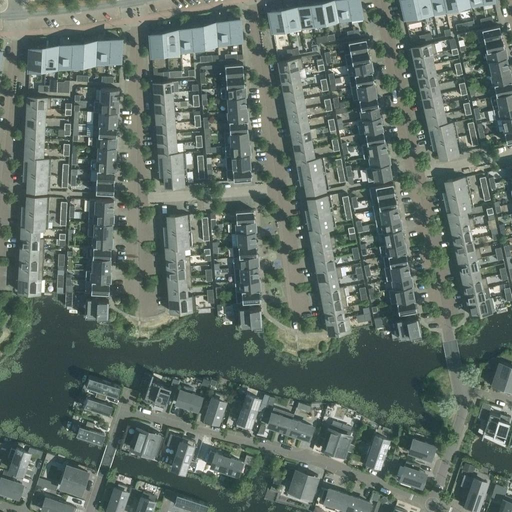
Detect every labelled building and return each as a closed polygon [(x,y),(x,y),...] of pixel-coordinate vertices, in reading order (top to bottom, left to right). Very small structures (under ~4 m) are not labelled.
[(329,0),(322,1),(326,21),(338,19),(334,0),(329,0)] [(334,0),(338,19),(350,17),(347,0),(334,0)] [(362,15),(359,0),(347,0),(350,17),(362,15)] [(401,0),(407,24),(422,20),(421,15),(417,0),(401,0)] [(417,0),(421,15),(433,12),(430,0),(417,0)] [(430,0),(433,12),(446,9),(443,0),(430,0)] [(443,0),(446,9),(458,7),(456,0),(443,0)] [(469,0),(456,0),(458,7),(459,13),(472,11),(470,4),(469,0)] [(310,4),(313,24),(326,21),(322,1),(310,4)] [(297,6),(301,26),(313,24),(310,4),(297,6)] [(285,8),(289,28),(301,26),(297,6),(285,8)] [(269,11),(273,31),(289,28),(285,8),(269,11)] [(241,38),(240,18),(228,19),(228,20),(230,39),(241,38)] [(215,21),(216,23),(217,42),(218,42),(230,41),(230,39),(228,20),(215,21)] [(461,23),(463,29),(475,26),(474,20),(461,23)] [(203,24),(203,25),(204,25),(205,44),(218,43),(218,42),(217,42),(216,23),(203,24)] [(191,26),(191,28),(192,47),(193,47),(205,46),(205,44),(204,25),(203,25),(191,26)] [(478,42),(484,41),(484,40),(502,36),(499,25),(476,30),(478,42)] [(178,29),(178,30),(179,30),(180,49),(193,48),(193,47),(192,47),(191,28),(178,29)] [(166,31),(166,33),(168,52),(168,51),(180,51),(180,49),(179,30),(178,30),(166,31)] [(150,34),(152,54),(168,53),(168,51),(168,52),(166,33),(150,34)] [(502,36),(484,40),(484,41),(487,51),(504,47),(502,36)] [(120,59),(121,39),(109,38),(109,40),(109,59),(120,59)] [(366,38),(344,42),(346,54),(368,50),(366,38)] [(109,61),(109,59),(109,40),(97,40),(96,42),(97,42),(96,60),(109,61)] [(96,62),(96,60),(97,42),(96,42),(84,41),(84,44),(83,62),(84,62),(96,62)] [(432,54),(437,53),(434,42),(412,47),(414,57),(432,54)] [(84,64),(84,62),(83,62),(84,44),(71,43),(71,45),(71,63),(84,64)] [(71,66),(71,63),(71,45),(58,45),(58,47),(59,47),(58,65),(71,66)] [(58,67),(58,65),(59,47),(58,47),(46,46),(46,48),(45,67),(46,67),(58,67)] [(504,47),(487,51),(489,61),(506,57),(504,47)] [(30,48),(29,68),(45,69),(46,67),(45,67),(46,48),(30,48)] [(368,50),(346,54),(344,54),(347,65),(370,61),(368,50)] [(432,54),(414,57),(416,67),(434,63),(432,54)] [(298,69),(303,68),(301,57),(279,61),(281,72),(298,69)] [(506,57),(489,61),(492,74),(509,70),(506,57)] [(370,61),(347,65),(348,75),(372,71),(370,61)] [(243,63),(225,64),(226,76),(244,75),(243,63)] [(434,63),(416,67),(419,77),(436,73),(434,63)] [(298,69),(281,72),(283,82),(300,79),(298,69)] [(509,70),(492,74),(494,84),(511,80),(509,70)] [(372,71),(348,75),(350,86),(374,82),(372,71)] [(436,73),(419,77),(421,87),(438,83),(436,73)] [(244,75),(226,76),(227,87),(245,86),(244,75)] [(300,79),(283,82),(284,92),(302,89),(300,79)] [(57,81),(57,92),(63,92),(69,92),(69,86),(70,80),(65,80),(63,82),(57,81)] [(511,83),(511,80),(494,84),(496,95),(511,91),(511,83)] [(177,81),(154,82),(155,93),(173,92),(178,91),(177,81)] [(353,100),(359,99),(359,98),(376,95),(374,82),(350,86),(353,100)] [(438,83),(421,87),(423,97),(440,93),(438,83)] [(221,98),(227,98),(227,97),(245,96),(245,86),(227,87),(221,87),(221,98)] [(101,88),(100,101),(118,102),(119,89),(101,88)] [(302,89),(284,92),(286,102),(304,99),(302,89)] [(511,91),(496,95),(490,97),(493,109),(499,108),(511,105),(511,91)] [(173,92),(155,93),(156,103),(174,102),(173,92)] [(440,93),(423,97),(425,107),(443,103),(440,93)] [(376,95),(359,98),(359,99),(361,110),(379,106),(376,95)] [(51,97),(28,96),(28,107),(46,108),(51,108),(51,97)] [(245,96),(227,97),(227,98),(228,111),(246,109),(245,96)] [(304,99),(286,102),(288,112),(306,109),(304,99)] [(93,112),(99,112),(99,111),(117,112),(118,102),(100,101),(94,101),(93,112)] [(174,102),(156,103),(156,113),(174,112),(174,102)] [(443,103),(425,107),(427,117),(445,113),(443,103)] [(495,120),(501,118),(511,115),(511,105),(499,108),(493,109),(495,120)] [(379,106),(361,110),(363,119),(363,120),(380,116),(379,106)] [(46,108),(28,107),(27,117),(45,118),(46,108)] [(246,109),(228,111),(229,121),(247,119),(246,109)] [(306,109),(288,112),(290,122),(308,119),(306,109)] [(93,112),(93,124),(99,125),(117,125),(117,112),(99,111),(99,112),(93,112)] [(174,112),(156,113),(157,124),(175,122),(174,112)] [(430,128),(433,127),(433,126),(447,123),(445,113),(427,117),(430,128)] [(511,115),(501,118),(504,129),(511,127),(511,115)] [(359,134),(365,133),(383,129),(380,116),(363,120),(363,119),(357,120),(359,134)] [(45,118),(27,117),(27,127),(45,128),(45,118)] [(247,119),(229,121),(230,132),(248,131),(247,119)] [(308,119),(290,122),(292,132),(310,129),(308,119)] [(440,157),(462,152),(455,121),(447,123),(433,126),(433,127),(440,157)] [(175,122),(157,124),(158,134),(176,132),(175,122)] [(117,125),(99,125),(93,124),(92,136),(116,137),(117,125)] [(45,128),(27,127),(26,137),(44,138),(45,128)] [(310,129),(292,132),(294,142),(311,139),(310,129)] [(365,133),(367,143),(367,144),(385,140),(383,129),(365,133)] [(248,131),(230,132),(231,145),(249,144),(248,131)] [(176,132),(158,134),(159,144),(176,143),(176,132)] [(116,137),(92,136),(92,146),(98,146),(116,147),(116,137)] [(44,138),(26,137),(26,148),(44,148),(44,138)] [(311,139),(294,142),(296,152),(313,149),(311,139)] [(364,158),(370,157),(387,153),(385,140),(367,144),(367,143),(361,144),(364,158)] [(159,155),(163,154),(177,153),(177,152),(176,143),(159,144),(159,155)] [(231,145),(225,145),(226,156),(250,154),(249,144),(231,145)] [(116,147),(98,146),(97,159),(115,160),(116,147)] [(25,158),(29,158),(43,159),(43,158),(44,148),(26,148),(25,158)] [(298,163),(301,162),(301,161),(315,159),(315,158),(313,149),(296,152),(298,163)] [(163,154),(165,185),(188,184),(185,152),(177,152),(177,153),(163,154)] [(370,157),(371,166),(372,167),(389,163),(387,153),(370,157)] [(250,154),(226,156),(227,169),(233,169),(250,167),(250,154)] [(307,193),(329,188),(323,157),(315,158),(315,159),(301,161),(301,162),(307,193)] [(29,158),(28,190),(50,191),(51,159),(43,158),(43,159),(29,158)] [(91,170),(97,170),(115,170),(115,160),(97,159),(91,159),(91,170)] [(368,181),(392,177),(389,163),(372,167),(371,166),(366,167),(368,181)] [(233,169),(227,169),(227,181),(251,179),(250,167),(233,169)] [(115,170),(97,170),(96,181),(114,182),(115,170)] [(445,181),(452,211),(452,212),(466,209),(474,207),(467,176),(445,181)] [(96,193),(114,194),(114,182),(96,181),(96,193)] [(393,183),(369,187),(371,199),(395,194),(393,183)] [(308,198),(314,229),(314,230),(328,227),(336,226),(330,194),(308,198)] [(395,194),(371,199),(373,210),(397,206),(395,194)] [(27,196),(26,227),(40,228),(48,229),(50,197),(27,196)] [(113,200),(89,198),(89,212),(113,213),(113,200)] [(397,206),(373,210),(376,223),(399,218),(397,206)] [(253,209),(236,210),(236,222),(254,221),(253,209)] [(452,211),(448,212),(450,222),(468,219),(468,218),(466,209),(452,212),(452,211)] [(113,213),(89,212),(88,222),(112,223),(113,213)] [(168,215),(170,246),(170,247),(184,246),(192,246),(190,214),(168,215)] [(470,229),(475,228),(473,217),(468,218),(468,219),(450,222),(453,232),(470,228),(470,229)] [(378,233),(384,232),(401,228),(399,218),(376,223),(378,233)] [(231,233),(237,232),(255,231),(254,221),(236,222),(230,223),(231,233)] [(88,222),(88,236),(94,236),(112,237),(112,235),(113,234),(113,229),(112,228),(112,223),(88,222)] [(26,227),(22,227),(21,237),(39,238),(40,238),(40,228),(26,227)] [(314,229),(310,230),(312,240),(330,237),(328,227),(314,230),(314,229)] [(401,228),(384,232),(386,245),(404,241),(401,228)] [(455,242),(472,238),(470,229),(470,228),(453,232),(455,242)] [(255,231),(237,232),(238,246),(256,244),(255,231)] [(112,237),(94,236),(93,246),(111,247),(112,237)] [(332,247),(337,246),(335,236),(330,237),(312,240),(314,250),(332,247)] [(44,238),(40,238),(39,238),(21,237),(21,247),(44,248),(44,238)] [(457,252),(475,248),(474,248),(472,238),(455,242),(457,252)] [(404,241),(386,245),(388,255),(406,251),(404,241)] [(238,246),(232,246),(233,257),(239,257),(257,256),(256,244),(238,246)] [(111,247),(93,246),(93,257),(111,258),(111,247)] [(185,256),(184,246),(170,247),(170,246),(166,247),(167,257),(185,256)] [(21,258),(44,259),(44,248),(21,247),(21,258)] [(316,260),(333,257),(332,247),(314,250),(316,260)] [(477,259),(482,258),(479,247),(474,248),(475,248),(457,252),(459,262),(477,258),(477,259)] [(406,251),(388,255),(383,256),(385,267),(408,263),(406,251)] [(190,255),(185,256),(167,257),(168,268),(190,266),(190,255)] [(239,257),(233,257),(234,268),(258,266),(257,256),(239,257)] [(111,258),(93,257),(92,271),(110,271),(111,258)] [(318,270),(335,267),(333,257),(316,260),(318,270)] [(20,268),(43,269),(44,259),(21,258),(20,268)] [(461,272),(479,268),(477,259),(477,258),(459,262),(461,272)] [(387,280),(392,279),(410,276),(408,263),(385,267),(384,267),(387,280)] [(168,278),(191,276),(190,266),(168,268),(168,278)] [(258,266),(234,268),(235,281),(259,279),(258,266)] [(337,277),(342,277),(340,266),(335,267),(318,270),(319,280),(337,277)] [(40,279),(43,279),(43,269),(20,268),(20,278),(40,279)] [(464,282),(481,278),(479,268),(461,272),(464,282)] [(110,271),(92,271),(86,270),(85,280),(109,282),(110,271)] [(187,287),(192,287),(191,276),(168,278),(169,288),(187,287)] [(392,279),(394,289),(412,286),(410,276),(392,279)] [(339,287),(337,277),(319,280),(321,290),(339,287)] [(466,292),(488,287),(486,277),(481,278),(464,282),(466,292)] [(39,292),(40,279),(20,278),(19,291),(39,292)] [(235,291),(241,291),(241,290),(259,289),(259,279),(235,281),(235,291)] [(85,292),(109,293),(109,282),(85,280),(85,292)] [(344,286),(339,287),(321,290),(323,300),(346,296),(344,286)] [(391,303),(397,302),(414,299),(412,286),(394,289),(388,290),(391,303)] [(188,296),(187,287),(169,288),(170,298),(188,297),(188,296)] [(488,287),(466,292),(468,302),(488,298),(490,297),(488,288),(488,287)] [(241,291),(235,291),(236,303),(242,302),(260,301),(259,289),(241,290),(241,291)] [(171,311),(196,309),(195,296),(188,296),(188,297),(170,298),(171,311)] [(343,308),(348,307),(346,296),(323,300),(325,310),(343,307),(343,308)] [(488,298),(468,302),(471,315),(495,309),(492,297),(488,298)] [(86,298),(85,316),(97,317),(98,299),(86,298)] [(108,317),(109,299),(98,299),(97,317),(108,317)] [(399,314),(417,310),(414,299),(397,302),(399,314)] [(262,325),(261,307),(250,308),(251,325),(262,325)] [(345,317),(344,317),(343,308),(343,307),(325,310),(327,320),(345,317)] [(238,308),(239,326),(251,325),(250,308),(238,308)] [(402,315),(389,318),(391,330),(397,329),(398,338),(411,336),(407,318),(403,319),(402,315)] [(329,333),(349,330),(347,316),(344,317),(345,317),(327,320),(329,333)] [(421,334),(418,316),(407,318),(411,336),(421,334)] [(493,383),(502,386),(502,388),(511,391),(511,366),(500,363),(493,383)] [(164,408),(168,395),(171,386),(151,379),(153,374),(152,373),(143,399),(157,403),(157,405),(164,408)] [(89,376),(85,386),(97,390),(96,393),(104,396),(105,392),(117,396),(120,386),(89,376)] [(203,378),(201,384),(207,386),(209,380),(203,378)] [(180,389),(178,396),(176,402),(197,409),(201,396),(192,393),(193,388),(184,385),(182,390),(180,389)] [(223,400),(225,396),(215,392),(214,397),(212,397),(205,417),(218,421),(225,401),(223,400)] [(241,412),(237,424),(249,428),(253,417),(255,417),(258,410),(264,412),(269,395),(264,393),(260,406),(257,405),(259,398),(247,394),(246,396),(243,405),(241,404),(238,412),(241,412)] [(87,396),(84,406),(90,408),(89,412),(96,414),(97,411),(109,415),(112,405),(87,396)] [(272,412),(268,425),(288,432),(292,419),(294,413),(274,407),(272,412)] [(489,411),(481,437),(482,437),(484,432),(504,438),(511,416),(500,413),(499,414),(489,411)] [(308,438),(312,425),(292,419),(288,432),(308,438)] [(79,425),(76,435),(101,443),(104,433),(93,429),(94,425),(95,423),(87,421),(86,423),(85,427),(79,425)] [(322,448),(332,451),(336,452),(336,454),(343,456),(352,430),(331,423),(322,448)] [(261,424),(258,432),(263,434),(266,426),(261,424)] [(137,427),(131,447),(152,454),(157,455),(163,435),(158,434),(159,432),(152,430),(151,432),(139,428),(137,427)] [(384,450),(388,439),(376,435),(372,446),(370,445),(367,453),(369,453),(365,465),(378,469),(382,457),(384,458),(387,451),(384,450)] [(184,471),(188,459),(191,460),(193,453),(191,452),(195,441),(182,436),(178,448),(176,447),(174,454),(176,455),(172,467),(184,471)] [(434,445),(414,438),(409,451),(430,458),(434,445)] [(347,443),(345,450),(351,452),(353,445),(347,443)] [(30,452),(17,448),(16,449),(11,448),(8,457),(13,459),(10,468),(23,472),(30,452)] [(241,461),(230,457),(231,455),(223,453),(223,455),(210,451),(206,463),(219,467),(218,469),(225,472),(226,470),(237,473),(241,461)] [(198,460),(196,466),(202,468),(204,462),(198,460)] [(425,472),(418,470),(420,465),(406,460),(400,478),(421,485),(425,472)] [(86,482),(84,481),(87,472),(68,465),(61,486),(82,493),(86,482)] [(4,470),(2,477),(10,479),(12,473),(4,470)] [(296,470),(290,489),(311,496),(318,475),(311,472),(310,474),(298,470),(296,470)] [(0,481),(0,490),(18,496),(22,483),(10,479),(2,477),(0,481)] [(39,477),(36,484),(44,487),(47,479),(39,477)] [(487,482),(474,478),(470,489),(468,488),(466,496),(468,496),(464,508),(476,511),(480,500),(483,501),(485,494),(483,493),(487,482)] [(115,487),(108,508),(121,511),(128,491),(126,491),(127,486),(118,483),(116,488),(115,487)] [(329,488),(328,490),(324,488),(321,499),(325,500),(325,501),(326,502),(325,507),(334,510),(336,505),(345,508),(349,495),(329,488)] [(143,491),(136,511),(150,511),(156,496),(143,491)] [(177,494),(174,503),(185,507),(184,511),(186,511),(192,511),(193,510),(199,511),(205,511),(208,504),(177,494)] [(349,495),(345,508),(357,511),(369,511),(372,505),(368,503),(369,501),(349,495)] [(385,495),(379,498),(382,503),(388,501),(385,495)] [(499,511),(511,511),(511,496),(505,495),(499,511)] [(74,511),(77,507),(65,503),(66,501),(59,498),(58,501),(46,497),(42,509),(50,511),(74,511)]
